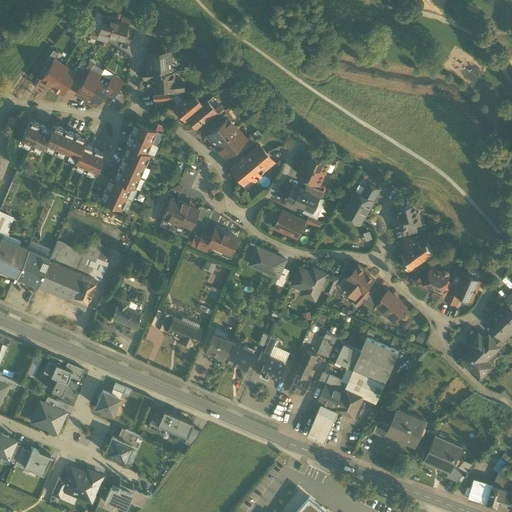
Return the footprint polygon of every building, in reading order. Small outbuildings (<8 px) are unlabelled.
[(108,36),(122,40),(127,24),(104,18),(99,32),(99,33),(108,36)] [(101,41),(106,42),(108,36),(99,33),(99,32),(91,30),(89,37),(94,39),(101,41)] [(43,65),(48,68),(54,59),(54,60),(58,53),(52,50),(43,65)] [(142,69),(142,74),(171,72),(170,62),(169,50),(163,50),(147,52),(147,53),(148,53),(149,56),(147,58),(147,62),(149,63),(150,68),(142,69)] [(40,80),(50,87),(64,66),(54,60),(54,59),(48,68),(40,80)] [(88,61),(83,68),(78,65),(73,72),(74,72),(69,80),(74,84),(79,76),(84,79),(89,70),(90,70),(94,64),(88,61)] [(73,72),(64,66),(50,87),(61,93),(69,80),(74,72),(73,72)] [(75,93),(85,99),(99,76),(90,70),(89,70),(84,79),(75,93)] [(173,72),(171,72),(142,74),(143,78),(144,79),(151,79),(152,87),(154,89),(165,88),(182,86),(182,80),(179,78),(173,79),(173,72)] [(100,75),(99,76),(85,99),(95,105),(101,95),(103,92),(110,81),(109,81),(100,75)] [(106,94),(112,97),(121,82),(112,76),(109,81),(110,81),(103,92),(106,94)] [(170,100),(169,93),(166,94),(152,95),(153,101),(170,100)] [(184,120),(186,118),(202,105),(195,96),(188,102),(185,99),(173,109),(177,114),(178,113),(184,120)] [(207,101),(202,105),(186,118),(187,119),(187,122),(190,123),(195,128),(207,118),(215,111),(215,110),(207,101)] [(207,118),(211,122),(225,110),(220,105),(215,110),(215,111),(207,118)] [(230,116),(225,110),(211,122),(216,128),(228,117),(228,118),(230,116)] [(206,135),(215,146),(237,128),(228,118),(228,117),(216,128),(206,135)] [(20,140),(31,145),(40,125),(34,122),(29,120),(28,122),(20,140)] [(156,130),(165,134),(167,129),(159,123),(152,120),(149,126),(156,130)] [(134,125),(131,132),(151,141),(156,130),(149,126),(138,122),(136,121),(134,125)] [(44,145),(55,149),(63,129),(57,126),(52,124),(52,126),(50,130),(44,145)] [(42,150),(44,145),(50,130),(46,128),(40,125),(31,145),(42,150)] [(245,138),(237,128),(215,146),(225,157),(237,146),(246,138),(245,138)] [(55,149),(65,154),(74,134),(68,131),(63,129),(55,149)] [(128,144),(129,145),(146,152),(151,141),(131,132),(128,139),(126,143),(128,144)] [(65,154),(76,158),(83,144),(84,140),(85,139),(80,136),(74,134),(65,154)] [(237,146),(241,152),(255,140),(250,134),(245,138),(246,138),(237,146)] [(73,164),(84,168),(93,148),(87,145),(83,144),(76,158),(76,159),(75,158),(73,164)] [(230,169),(243,184),(250,179),(255,181),(261,175),(260,174),(274,161),(266,152),(260,144),(254,149),(230,169)] [(127,149),(124,156),(144,165),(149,154),(146,152),(129,145),(127,149)] [(99,151),(93,148),(84,168),(95,173),(103,155),(104,153),(99,151)] [(305,157),(302,163),(324,173),(329,162),(329,161),(319,157),(308,152),(306,158),(305,157)] [(329,162),(333,164),(336,163),(338,159),(322,152),(319,157),(329,161),(329,162)] [(121,163),(119,167),(139,176),(144,165),(124,156),(121,163)] [(320,183),(324,173),(302,163),(300,168),(301,169),(298,174),(309,179),(319,184),(320,183)] [(116,174),(114,178),(131,186),(134,187),(139,176),(119,167),(116,174)] [(109,181),(106,188),(126,197),(131,186),(114,178),(113,178),(111,177),(109,181)] [(309,179),(307,185),(323,192),(325,188),(324,185),(320,183),(319,184),(309,179)] [(361,194),(373,200),(379,188),(368,182),(361,194)] [(298,205),(308,209),(315,207),(319,197),(304,190),(293,185),(290,192),(289,192),(287,193),(285,196),(286,198),(287,199),(287,200),(298,205)] [(321,197),(323,192),(307,185),(304,190),(319,197),(321,197)] [(121,209),(126,197),(106,188),(103,195),(101,200),(102,200),(121,209)] [(359,223),(365,213),(366,214),(371,205),(370,204),(373,200),(361,194),(355,190),(342,213),(343,214),(344,211),(360,221),(359,223)] [(159,224),(187,236),(195,218),(199,209),(198,209),(171,197),(167,207),(163,208),(165,212),(159,224)] [(397,231),(400,232),(407,231),(409,232),(414,231),(416,228),(414,223),(420,221),(417,211),(420,206),(407,198),(397,200),(397,201),(399,213),(396,214),(395,216),(397,223),(396,225),(397,231)] [(284,205),(295,210),(298,205),(287,200),(284,205)] [(195,218),(201,220),(206,210),(199,206),(198,209),(199,209),(195,218)] [(0,219),(8,223),(11,216),(0,211),(0,219)] [(274,228),(297,238),(305,221),(282,211),(274,228)] [(344,211),(343,214),(359,223),(360,221),(344,211)] [(306,221),(319,227),(322,222),(309,216),(306,221)] [(208,245),(229,254),(230,252),(232,253),(234,250),(234,247),(232,246),(236,238),(215,228),(210,239),(208,245)] [(2,235),(1,237),(18,245),(20,241),(3,233),(2,235)] [(190,246),(195,248),(200,237),(195,234),(190,246)] [(195,248),(205,252),(208,245),(210,239),(201,235),(200,237),(195,248)] [(405,248),(406,250),(418,241),(417,235),(403,239),(405,248)] [(27,248),(18,245),(1,237),(0,239),(0,268),(16,275),(27,248)] [(90,239),(84,252),(96,256),(101,244),(90,239)] [(77,270),(84,252),(57,240),(52,250),(49,258),(77,270)] [(52,250),(30,241),(27,248),(49,258),(52,250)] [(402,261),(409,270),(419,262),(425,258),(433,252),(427,243),(422,246),(419,241),(418,241),(406,250),(401,253),(405,259),(402,261)] [(96,256),(105,261),(111,249),(101,244),(96,256)] [(286,259),(257,246),(249,264),(278,277),(283,267),(286,259)] [(49,258),(27,248),(16,275),(38,284),(49,258)] [(77,270),(96,278),(101,270),(105,261),(96,256),(84,252),(77,270)] [(73,296),(86,302),(96,278),(77,270),(49,258),(38,284),(71,299),(73,296)] [(216,264),(206,260),(203,267),(213,272),(216,264)] [(355,298),(356,299),(365,288),(374,279),(358,265),(353,271),(353,274),(348,279),(351,282),(345,289),(355,298)] [(289,269),(283,267),(278,277),(276,283),(282,286),(289,269)] [(305,295),(315,299),(322,284),(327,287),(332,277),(326,274),(316,269),(314,274),(300,267),(292,284),(307,290),(305,295)] [(411,275),(415,280),(423,274),(419,269),(411,275)] [(434,295),(439,297),(444,286),(449,275),(448,272),(445,270),(442,271),(442,272),(438,271),(437,273),(430,270),(427,277),(424,276),(423,274),(415,280),(418,284),(434,291),(433,292),(434,295)] [(340,285),(345,289),(351,282),(348,279),(353,274),(353,271),(340,285)] [(461,295),(471,299),(480,280),(463,273),(457,286),(455,292),(461,295)] [(325,292),(331,294),(339,278),(332,275),(332,277),(327,287),(325,292)] [(452,283),(449,289),(444,286),(439,297),(445,299),(445,300),(456,305),(461,295),(455,292),(457,286),(452,283)] [(363,300),(374,310),(377,306),(383,298),(383,295),(375,287),(370,292),(363,300)] [(353,301),(358,306),(363,300),(370,292),(365,288),(356,299),(355,298),(353,301)] [(391,319),(393,320),(397,320),(399,318),(398,315),(405,307),(387,290),(383,295),(383,298),(377,306),(382,311),(386,311),(391,315),(391,319)] [(73,296),(71,299),(85,305),(86,302),(73,296)] [(112,317),(134,326),(140,312),(127,306),(128,302),(120,298),(112,317)] [(506,303),(497,312),(511,327),(511,307),(507,302),(506,303)] [(382,311),(377,306),(374,310),(379,314),(382,311)] [(352,311),(343,307),(340,312),(349,316),(352,311)] [(156,325),(162,311),(157,309),(151,323),(156,325)] [(156,325),(167,330),(173,316),(162,311),(156,325)] [(310,311),(302,312),(303,320),(311,319),(310,311)] [(511,329),(511,327),(497,312),(487,322),(497,332),(503,339),(504,338),(511,329)] [(183,315),(181,320),(197,327),(199,322),(183,315)] [(179,338),(191,344),(192,341),(194,342),(200,328),(197,327),(181,320),(173,316),(167,330),(180,336),(179,338)] [(366,335),(372,337),(376,330),(369,328),(366,335)] [(210,339),(222,344),(225,338),(226,334),(214,329),(213,332),(210,339)] [(318,351),(329,356),(339,335),(328,330),(318,351)] [(422,343),(427,332),(422,330),(421,333),(418,332),(415,340),(422,343)] [(0,332),(0,341),(0,342),(7,345),(9,346),(13,338),(0,332)] [(259,343),(264,345),(269,334),(264,332),(259,343)] [(461,357),(481,377),(488,370),(482,363),(495,350),(496,350),(484,338),(478,332),(468,342),(472,346),(461,357)] [(497,332),(492,337),(501,346),(507,341),(504,338),(503,339),(497,332)] [(501,346),(492,337),(489,333),(484,338),(496,350),(495,350),(496,351),(501,346)] [(271,335),(265,349),(271,352),(274,344),(277,338),(271,335)] [(363,348),(396,363),(401,352),(368,337),(363,348)] [(205,350),(226,359),(234,342),(225,338),(222,344),(210,339),(205,350)] [(254,351),(234,342),(226,359),(247,368),(254,351)] [(290,351),(274,344),(271,352),(269,356),(285,363),(290,351)] [(347,366),(353,369),(361,351),(344,344),(336,361),(347,366)] [(257,360),(264,364),(268,355),(269,356),(271,352),(265,349),(263,348),(257,360)] [(361,351),(353,369),(385,383),(396,363),(363,348),(361,351)] [(307,349),(304,357),(313,361),(313,362),(314,363),(318,354),(307,349)] [(270,374),(278,378),(285,363),(269,356),(268,355),(264,364),(260,374),(268,378),(270,374)] [(310,367),(313,362),(313,361),(304,357),(298,370),(304,373),(307,366),(310,367)] [(51,375),(56,363),(48,359),(43,371),(51,375)] [(72,370),(70,375),(79,379),(83,368),(67,361),(65,366),(72,370)] [(56,363),(51,375),(56,377),(67,382),(70,375),(72,370),(65,366),(56,363)] [(353,369),(347,366),(342,377),(348,380),(353,369)] [(316,385),(323,388),(324,386),(325,383),(330,372),(324,369),(316,385)] [(376,401),(385,383),(353,369),(348,380),(343,391),(336,408),(339,409),(354,416),(363,395),(376,401)] [(307,374),(304,373),(298,370),(297,370),(290,387),(304,394),(312,376),(307,374)] [(325,383),(343,391),(348,380),(342,377),(330,372),(325,383)] [(0,374),(0,381),(7,384),(13,387),(16,382),(0,374)] [(67,382),(56,377),(50,390),(61,394),(67,382)] [(129,395),(131,389),(115,382),(112,388),(122,391),(129,395)] [(330,407),(335,409),(336,408),(343,391),(325,383),(324,386),(323,388),(318,398),(322,400),(330,404),(329,405),(330,407)] [(112,388),(110,393),(119,397),(122,391),(112,388)] [(112,413),(119,397),(110,393),(103,390),(95,406),(112,413)] [(47,395),(44,401),(51,404),(50,405),(61,409),(64,402),(47,395)] [(51,404),(44,401),(40,399),(34,414),(39,416),(36,423),(42,425),(43,424),(46,426),(46,427),(56,432),(65,411),(61,409),(50,405),(51,404)] [(309,433),(326,441),(339,409),(336,408),(335,409),(330,407),(329,405),(330,404),(322,400),(309,433)] [(388,431),(414,443),(425,420),(398,408),(390,424),(387,430),(388,431)] [(163,409),(162,413),(157,424),(158,424),(166,427),(186,436),(187,437),(191,426),(193,422),(163,409)] [(155,430),(158,424),(157,424),(162,413),(154,410),(147,426),(155,430)] [(372,432),(385,437),(388,431),(387,430),(390,424),(378,419),(372,432)] [(158,424),(155,430),(163,433),(166,427),(158,424)] [(202,431),(191,426),(187,437),(186,436),(184,442),(191,445),(202,431)] [(121,427),(116,438),(120,440),(125,429),(121,427)] [(125,429),(120,440),(131,444),(137,447),(139,441),(136,440),(138,434),(125,429)] [(16,438),(0,431),(0,455),(1,453),(7,456),(8,456),(14,442),(16,438)] [(116,438),(112,436),(105,452),(124,461),(131,444),(120,440),(116,438)] [(448,470),(450,471),(453,464),(450,462),(453,456),(455,458),(460,447),(435,436),(424,461),(435,465),(435,464),(448,470)] [(22,445),(14,442),(8,456),(7,456),(6,458),(15,462),(22,446),(22,445)] [(131,444),(124,461),(130,463),(137,447),(131,444)] [(31,450),(22,446),(15,462),(15,463),(24,467),(24,465),(31,450)] [(31,450),(24,465),(43,473),(51,455),(32,447),(31,450)] [(465,459),(458,466),(466,470),(473,462),(465,459)] [(499,472),(503,465),(499,462),(494,468),(499,472)] [(446,475),(457,480),(466,470),(458,466),(453,464),(450,471),(448,470),(448,471),(446,475)] [(511,469),(504,464),(503,465),(499,472),(498,472),(511,481),(505,488),(503,492),(507,495),(511,496),(511,469)] [(70,468),(65,480),(63,485),(65,486),(60,497),(74,503),(77,495),(91,501),(96,489),(83,483),(89,470),(88,469),(86,473),(76,469),(75,470),(70,468)] [(102,475),(89,470),(83,483),(96,489),(102,475)] [(505,488),(511,481),(498,472),(492,485),(505,488)] [(60,497),(65,486),(63,485),(65,480),(58,477),(51,494),(60,497)] [(468,498),(487,504),(492,485),(474,480),(468,498)] [(104,500),(113,504),(119,507),(121,504),(126,507),(129,501),(134,489),(133,491),(121,485),(120,487),(118,486),(118,487),(112,485),(111,486),(110,486),(104,500)] [(509,509),(511,510),(511,496),(507,495),(503,492),(505,488),(492,485),(487,504),(497,507),(498,504),(510,507),(509,509)] [(150,496),(134,489),(129,501),(142,507),(150,496)] [(327,511),(309,496),(296,511),(327,511)]
